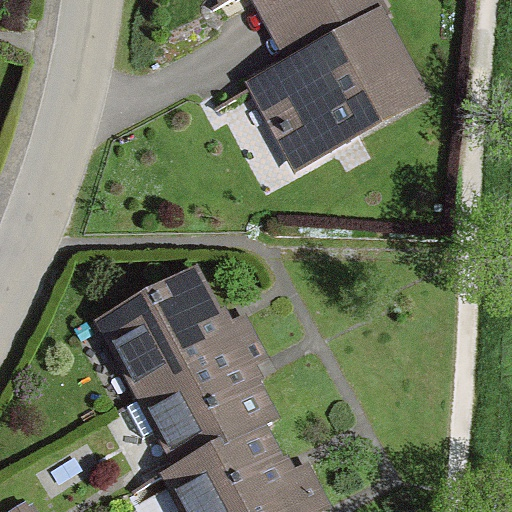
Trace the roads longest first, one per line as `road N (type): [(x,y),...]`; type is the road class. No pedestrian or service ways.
road 1 (track): [(495,0),(453,511)]
road 2 (residential): [(93,0),(65,136),(0,312)]
